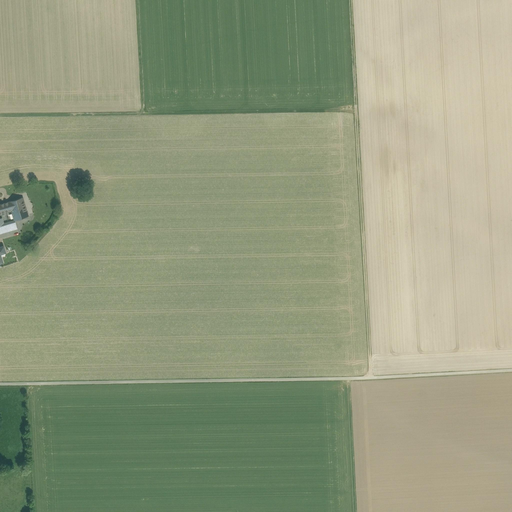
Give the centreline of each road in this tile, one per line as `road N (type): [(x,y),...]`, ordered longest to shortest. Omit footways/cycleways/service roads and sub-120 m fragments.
road 1 (unclassified): [(0,385),(511,371)]
road 2 (track): [(349,0),(371,378)]
road 3 (track): [(0,112),(355,108)]
road 4 (track): [(344,379),(355,511)]
